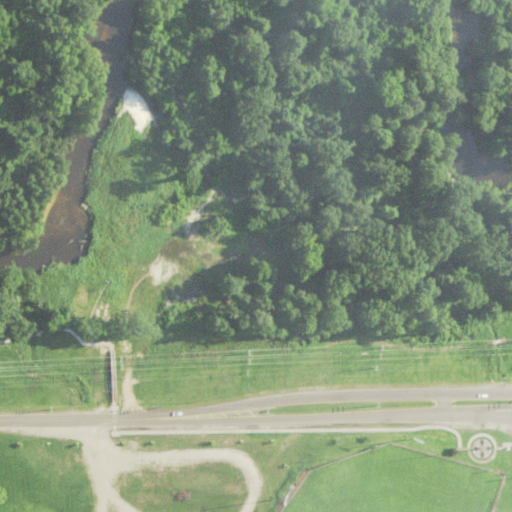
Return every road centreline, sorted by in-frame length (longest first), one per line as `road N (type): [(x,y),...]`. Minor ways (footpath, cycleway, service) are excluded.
road 1 (primary): [(511,391),(289,399),(122,419)]
road 2 (primary): [(122,419),(511,414)]
road 3 (primary): [(0,420),(122,419)]
